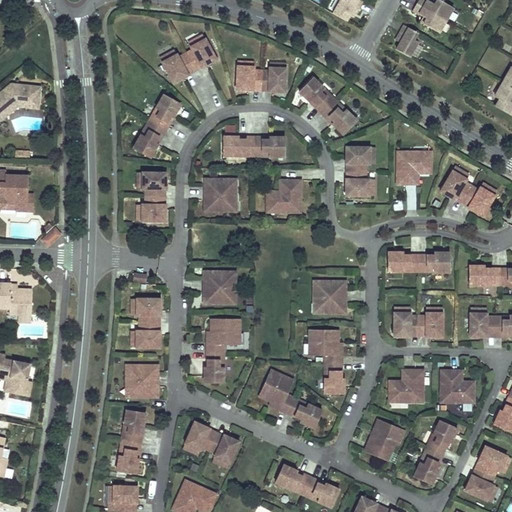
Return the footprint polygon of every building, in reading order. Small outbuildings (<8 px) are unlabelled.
[(363,2),(359,0),(346,0),(346,1),(344,0),(340,0),(333,13),(346,21),(350,14),(352,15),(354,12),(356,14),(363,2)] [(454,8),(440,0),(436,0),(434,4),(432,3),(427,0),(418,0),(416,3),(446,20),(454,8)] [(446,20),(416,3),(412,11),(424,17),(426,19),(423,24),(439,33),(446,20)] [(417,33),(405,25),(398,37),(400,39),(398,42),(400,43),(396,50),(410,57),(418,42),(414,40),(417,33)] [(190,47),(205,39),(202,35),(187,43),(190,47)] [(205,66),(216,60),(205,39),(190,47),(191,50),(184,53),(192,68),(203,62),(205,66)] [(161,62),(176,54),(174,50),(159,58),(161,62)] [(173,83),(184,77),(181,74),(192,68),(184,53),(177,57),(176,54),(161,62),(173,83)] [(184,77),(205,66),(203,62),(192,68),(181,74),(184,77)] [(248,86),(260,86),(261,70),(253,70),(253,67),(237,66),(235,90),(248,90),(248,86)] [(511,66),(503,82),(511,86),(511,66)] [(272,92),(285,92),(286,68),(269,68),(269,71),(261,70),(260,86),(273,87),(272,92)] [(321,113),(333,101),(327,95),(325,97),(320,92),(322,90),(324,89),(313,78),(299,92),(310,103),(312,100),(317,105),(315,108),(321,113)] [(511,86),(503,82),(495,97),(506,103),(502,110),(511,115),(511,86)] [(40,88),(10,85),(0,93),(0,116),(10,108),(17,107),(38,110),(40,88)] [(180,105),(163,95),(155,108),(157,110),(160,111),(156,117),(154,116),(150,123),(165,132),(169,125),(166,123),(170,117),(172,118),(180,105)] [(342,135),(356,121),(345,110),(344,111),(342,113),(337,108),(339,106),(333,101),(321,113),(326,119),(329,117),(334,122),(331,124),(342,135)] [(10,108),(0,116),(0,121),(17,107),(10,108)] [(165,132),(150,123),(146,130),(148,131),(145,137),(142,136),(140,135),(133,148),(150,158),(157,145),(155,143),(158,137),(161,138),(165,132)] [(236,133),(236,125),(225,125),(225,133),(236,133)] [(223,137),(223,157),(238,157),(238,154),(238,152),(245,152),(245,154),(253,154),(253,137),(245,137),(245,140),(238,140),(238,137),(223,137)] [(253,154),(261,155),(261,152),(268,152),(268,155),(268,157),(284,157),(284,137),(268,137),(268,140),(261,140),(261,137),(253,137),(253,154)] [(350,159),(350,172),(366,172),(366,164),(369,164),(370,147),(346,147),(346,159),(350,159)] [(30,161),(30,152),(16,151),(16,160),(30,161)] [(413,170),(417,170),(417,172),(418,172),(431,172),(431,155),(419,154),(419,152),(397,152),(396,184),(413,184),(413,170)] [(452,171),(466,180),(469,175),(454,167),(452,171)] [(16,204),(16,210),(16,211),(27,212),(28,194),(29,176),(6,175),(6,171),(0,170),(0,209),(6,204),(16,204)] [(452,194),(463,200),(471,186),(464,182),(466,180),(452,171),(439,192),(450,198),(452,194)] [(145,197),(161,197),(161,185),(166,185),(166,173),(142,172),(142,189),(145,189),(145,197)] [(345,184),(345,196),(369,196),(369,179),(366,179),(366,172),(350,172),(350,184),(345,184)] [(237,179),(204,179),(204,195),(209,195),(208,200),(204,200),(204,211),(232,212),(232,199),(236,199),(237,179)] [(300,213),(300,181),(284,180),(284,194),(280,194),(280,193),(279,193),(266,193),(266,210),(278,210),(278,212),(300,213)] [(479,188),(494,196),(496,192),(482,183),(479,188)] [(471,210),(482,217),(494,196),(479,188),(478,190),(471,186),(463,200),(473,206),(471,210)] [(450,198),(471,210),(473,206),(463,200),(452,194),(450,198)] [(165,222),(165,210),(161,209),(161,197),(145,197),(144,205),(141,205),(141,221),(165,222)] [(43,229),(47,234),(54,227),(50,223),(43,229)] [(58,234),(53,230),(41,241),(46,245),(58,234)] [(418,255),(403,255),(403,252),(387,252),(387,272),(403,272),(403,271),(403,267),(410,267),(410,271),(418,271),(418,255)] [(418,271),(427,271),(427,267),(434,267),(434,271),(434,272),(449,272),(449,253),(434,252),(434,255),(418,255),(418,271)] [(484,266),(468,266),(468,286),(484,286),(484,285),(484,281),(491,281),(491,285),(499,285),(499,268),(484,268),(484,266)] [(499,285),(508,285),(508,281),(511,280),(511,268),(499,268),(499,285)] [(235,272),(203,272),(203,288),(207,288),(207,293),(203,293),(203,304),(231,304),(231,292),(235,292),(235,272)] [(145,282),(146,275),(134,274),(134,281),(145,282)] [(345,298),(346,281),(313,281),(313,301),(317,301),(317,314),(345,314),(345,303),(341,303),(341,298),(345,298)] [(11,284),(0,283),(0,308),(10,309),(10,313),(19,314),(18,322),(31,322),(32,290),(32,289),(17,289),(11,289),(11,285),(11,284)] [(159,311),(159,299),(136,299),(136,315),(138,315),(138,323),(155,323),(155,311),(159,311)] [(418,332),(418,316),(410,316),(410,313),(393,313),(393,337),(405,337),(405,332),(418,332)] [(442,337),(442,313),(426,313),(426,316),(418,316),(418,332),(430,332),(430,337),(442,337)] [(482,333),(494,333),(494,317),(486,317),(486,314),(470,313),(469,337),(481,337),(482,333)] [(494,317),(494,333),(509,333),(509,335),(511,335),(511,315),(509,316),(509,317),(509,321),(503,320),(503,317),(494,317)] [(210,319),(210,331),(210,344),(207,344),(207,352),(223,352),(223,344),(235,344),(235,334),(240,334),(240,319),(210,319)] [(155,336),(155,323),(138,323),(138,331),(135,331),(135,348),(159,348),(159,336),(155,336)] [(338,343),(338,331),(309,330),(309,344),(313,344),(313,355),(325,355),(325,363),(341,363),(341,355),(338,355),(338,343)] [(219,360),(223,360),(223,352),(207,352),(206,367),(204,367),(204,383),(224,383),(224,367),(223,367),(219,367),(219,360)] [(30,365),(4,360),(5,355),(0,354),(0,376),(6,378),(12,379),(10,391),(14,392),(14,394),(29,397),(31,382),(26,381),(30,365)] [(341,363),(325,363),(325,371),(329,371),(329,378),(325,378),(323,378),(323,394),(343,394),(343,379),(341,379),(341,363)] [(158,382),(158,366),(125,366),(125,386),(129,386),(129,398),(158,398),(158,387),(153,387),(153,382),(158,382)] [(286,395),(291,384),(281,380),(283,376),(270,370),(258,396),(269,401),(280,407),(279,410),(286,413),(293,399),(286,395)] [(406,384),(402,384),(402,382),(389,382),(388,400),(401,400),(401,402),(422,402),(423,370),(406,370),(406,384)] [(457,371),(440,371),(440,403),(462,403),(462,401),(474,401),(474,383),(461,383),(461,385),(457,385),(457,371)] [(12,379),(6,378),(0,376),(0,379),(5,381),(3,392),(14,394),(14,392),(10,391),(12,379)] [(293,380),(283,376),(281,380),(291,384),(293,380)] [(500,410),(493,424),(511,433),(511,430),(511,398),(508,397),(502,411),(500,410)] [(293,399),(286,413),(300,420),(299,422),(313,428),(322,411),(307,404),(307,405),(305,409),(299,406),(301,402),(293,399)] [(280,407),(269,401),(267,405),(279,410),(280,407)] [(145,413),(125,410),(123,426),(125,426),(128,426),(127,433),(124,433),(123,441),(140,444),(141,436),(138,435),(139,428),(143,429),(145,413)] [(404,431),(377,420),(365,451),(379,457),(383,448),(391,452),(395,443),(399,444),(404,431)] [(457,429),(439,421),(432,434),(434,436),(437,437),(434,443),(431,442),(428,449),(444,457),(447,449),(444,448),(447,442),(450,443),(457,429)] [(205,427),(194,422),(184,444),(199,450),(201,448),(208,451),(214,436),(203,431),(205,427)] [(227,437),(205,427),(203,431),(214,436),(225,441),(227,437)] [(225,441),(214,436),(208,451),(215,454),(214,457),(229,464),(239,442),(227,437),(225,441)] [(140,444),(123,441),(122,449),(124,449),(123,456),(121,456),(118,455),(116,471),(135,474),(138,458),(135,458),(136,451),(139,451),(140,444)] [(199,450),(184,444),(182,448),(197,455),(199,450)] [(478,471),(493,477),(496,470),(499,471),(506,456),(485,446),(479,457),(483,459),(478,471)] [(391,452),(383,448),(379,457),(387,460),(391,452)] [(444,457),(428,449),(425,456),(427,458),(424,464),(421,463),(419,462),(413,476),(431,484),(437,470),(434,469),(437,462),(440,464),(444,457)] [(504,474),(511,458),(506,456),(499,471),(504,474)] [(229,464),(214,457),(212,461),(227,468),(229,464)] [(473,482),(478,471),(483,459),(479,457),(469,480),(473,482)] [(283,465),(275,483),(289,490),(290,488),(291,485),(297,488),(296,490),(304,494),(311,478),(303,474),(302,477),(296,475),(297,472),(283,465)] [(464,491),(486,501),(493,485),(490,484),(493,477),(478,471),(473,482),(469,480),(464,491)] [(311,478),(304,494),(311,497),(312,494),(319,497),(318,500),(317,502),(331,508),(339,490),(325,484),(323,487),(317,484),(318,481),(311,478)] [(185,481),(172,510),(176,511),(189,511),(193,504),(196,505),(195,507),(196,507),(207,511),(208,511),(215,496),(204,491),(205,490),(185,481)] [(490,503),(497,488),(493,485),(486,501),(490,503)] [(137,487),(113,486),(112,503),(115,503),(115,511),(131,511),(132,499),(136,499),(137,487)] [(361,497),(354,511),(381,511),(382,511),(371,506),(372,502),(361,497)] [(371,506),(382,511),(384,511),(394,511),(395,511),(372,502),(371,506)]
